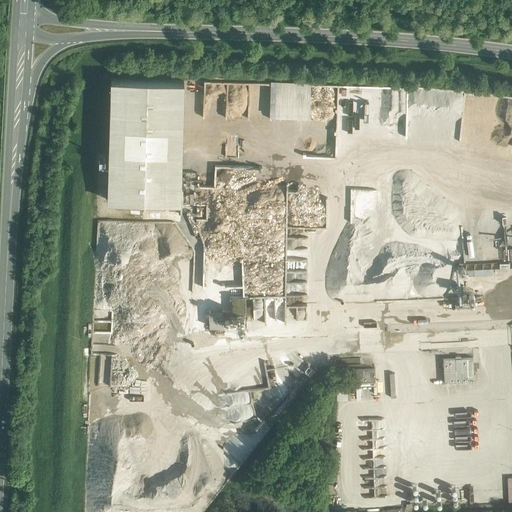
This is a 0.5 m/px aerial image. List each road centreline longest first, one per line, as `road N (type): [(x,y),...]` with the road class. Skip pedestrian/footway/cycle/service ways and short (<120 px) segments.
road 1 (tertiary): [(84,30),(276,34),(511,53)]
road 2 (primary): [(18,90),(0,410)]
